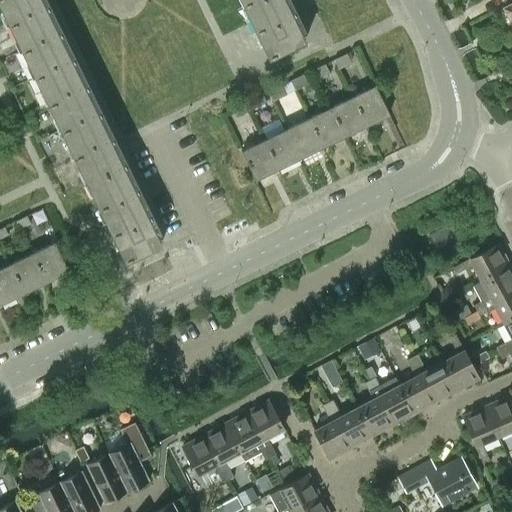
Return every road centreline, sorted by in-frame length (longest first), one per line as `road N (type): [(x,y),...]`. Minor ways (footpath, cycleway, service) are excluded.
road 1 (residential): [(226,271),(425,176),(460,135)]
road 2 (residential): [(0,384),(226,271)]
road 3 (residential): [(354,511),(336,479),(511,380)]
road 4 (residential): [(226,271),(160,138)]
road 5 (residential): [(460,135),(454,83),(414,0)]
